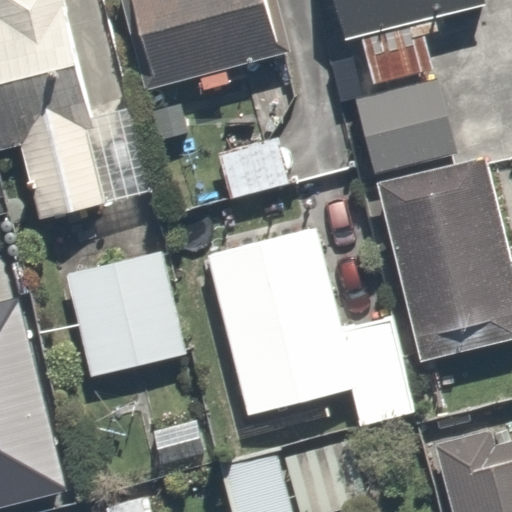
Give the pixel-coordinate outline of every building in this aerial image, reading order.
[(37,214),(158,187),(138,98),(111,104),(88,0),(0,0),(0,3),(1,7),(0,7),(0,153),(22,149),(37,214)] [(135,0),(158,84),(286,48),(272,0),(135,0)] [(337,0),(345,31),(366,26),(379,81),(454,63),(441,8),(475,0),(337,0)] [(450,69),(355,95),(375,168),(470,142),(450,69)] [(284,131),(220,148),(233,197),(297,181),(284,131)] [(511,245),(493,163),(387,188),(426,354),(511,333),(511,245)] [(319,214),(208,242),(252,416),(353,390),(363,429),(424,413),(396,302),(345,315),(319,214)] [(167,246),(71,271),(97,371),(193,347),(167,246)] [(0,507),(66,491),(19,298),(0,302),(0,507)] [(198,420),(153,430),(161,464),(206,454),(198,420)] [(492,429),(433,444),(451,511),(511,511),(511,441),(496,446),(492,429)] [(345,433),(285,450),(302,511),(341,511),(365,505),(345,433)] [(281,435),(217,452),(233,511),(302,511),(285,450),(281,435)]
